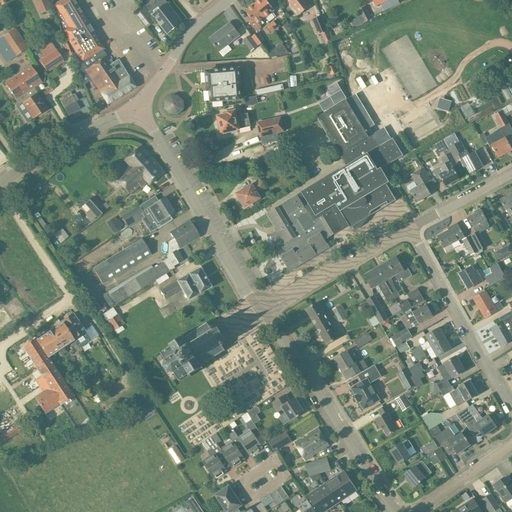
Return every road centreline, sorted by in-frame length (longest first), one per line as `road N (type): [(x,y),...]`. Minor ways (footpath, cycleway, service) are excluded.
road 1 (tertiary): [(267,310),(255,305),(139,107)]
road 2 (tertiary): [(396,511),(267,310)]
road 3 (residential): [(511,414),(411,229)]
road 4 (residential): [(35,325),(72,301),(0,188)]
road 5 (residential): [(411,229),(267,310)]
road 6 (tertiary): [(0,182),(62,139),(139,107)]
road 7 (tertiary): [(139,107),(187,36),(229,0)]
road 8 (track): [(511,49),(494,43),(410,107)]
road 9 (residential): [(414,511),(511,441)]
